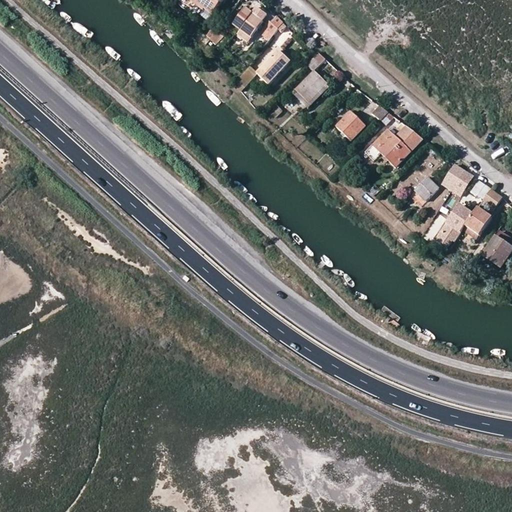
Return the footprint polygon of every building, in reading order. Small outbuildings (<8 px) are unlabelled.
[(204,12),(211,18),(223,0),(190,0),(205,10),(204,12)] [(241,30),(252,38),(263,23),(246,10),(234,25),(241,30)] [(272,38),(279,29),(283,24),(283,23),(277,17),(272,23),(270,22),(265,29),(272,34),(271,36),(272,38)] [(212,40),(217,45),(225,33),(219,29),(217,33),(212,40)] [(217,33),(213,30),(208,36),(212,40),(217,33)] [(241,30),(238,34),(249,42),(252,38),(241,30)] [(257,74),(270,85),(288,64),(276,53),(257,74)] [(307,65),(314,72),(326,60),(319,53),(316,56),(307,65)] [(327,85),(314,72),(296,90),(310,103),(327,85)] [(240,80),(243,83),(250,76),(247,73),(246,73),(240,80)] [(327,85),(310,103),(296,90),(292,94),(309,110),(330,88),(327,85)] [(344,110),(340,106),(335,111),(339,114),(344,110)] [(380,107),(373,114),(387,126),(395,118),(380,107)] [(282,110),(276,118),(283,124),(290,116),(282,110)] [(366,126),(351,112),(337,127),(352,141),(366,126)] [(407,127),(397,137),(389,130),(367,153),(375,160),(382,153),(396,167),(423,140),(407,127)] [(362,159),(358,155),(346,168),(350,172),(362,159)] [(451,189),(453,191),(465,172),(456,166),(446,182),(452,187),(451,189)] [(457,190),(463,194),(473,177),(465,172),(453,191),(455,192),(457,190)] [(415,191),(427,202),(439,189),(428,178),(415,191)] [(479,181),(476,187),(488,195),(492,190),(480,181),(479,181)] [(496,210),(504,199),(492,190),(488,195),(484,201),(496,210)] [(455,243),(456,241),(467,226),(474,216),(460,207),(438,239),(449,248),(453,242),(455,243)] [(467,226),(480,236),(493,219),(479,208),(474,216),(467,226)] [(485,256),(501,267),(511,251),(511,240),(501,233),(485,256)]
